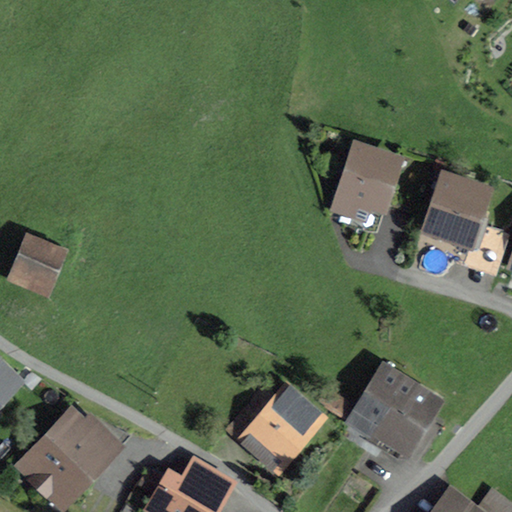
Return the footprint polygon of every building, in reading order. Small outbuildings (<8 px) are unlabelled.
[(358,147),(338,206),(359,213),(364,199),(379,204),(394,159),(358,147)] [(447,176),(429,228),(465,240),(482,188),(447,176)] [(489,260),(503,263),(509,233),(495,230),(489,260)] [(29,239),(17,269),(45,281),(58,251),(29,239)] [(0,393),(18,374),(1,359),(0,359),(0,393)] [(369,431),(402,452),(434,400),(402,380),(369,431)] [(288,386),(247,433),(249,434),(244,440),(274,465),(319,413),(288,386)] [(327,387),(319,400),(347,418),(355,404),(327,387)] [(86,426),(73,414),(25,465),(48,488),(53,482),(64,493),(113,441),(91,420),(86,426)] [(171,511),(208,511),(226,480),(198,463),(186,484),(169,474),(154,501),(171,511)] [(140,484),(151,491),(161,474),(149,468),(140,484)] [(511,511),(511,505),(491,490),(478,509),(482,511),(511,511)] [(474,511),(461,502),(452,511),(474,511)]
